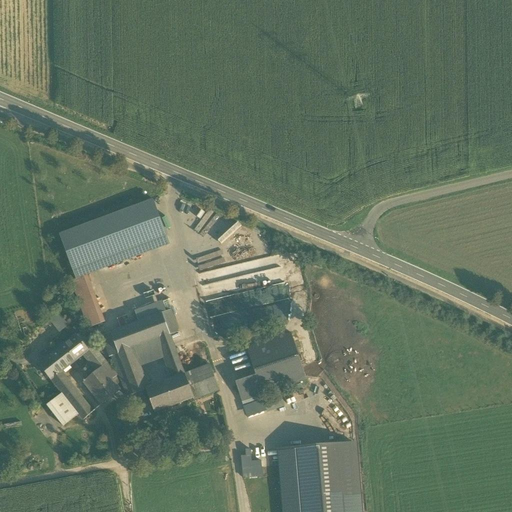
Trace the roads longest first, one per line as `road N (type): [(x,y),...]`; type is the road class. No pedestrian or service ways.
road 1 (tertiary): [(349,244),(0,99)]
road 2 (residential): [(349,244),(387,201),(511,172)]
road 3 (tertiary): [(511,319),(349,244)]
road 4 (unknown): [(132,511),(133,460),(234,430)]
road 5 (track): [(0,484),(133,460)]
